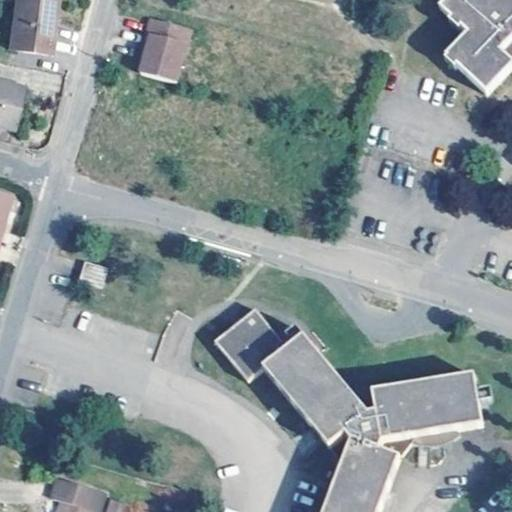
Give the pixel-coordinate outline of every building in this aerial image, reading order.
[(16,0),(19,0),(12,46),(52,52),(56,28),(60,0),(16,0)] [(511,0),(451,0),(446,6),(456,16),(452,20),(463,29),(467,25),(474,33),(450,58),(459,69),(463,65),(490,93),(511,70),(511,58),(510,57),(511,54),(511,0)] [(199,33),(157,22),(153,37),(159,38),(155,51),(153,59),(149,75),(185,86),(199,33)] [(159,38),(153,37),(148,58),(153,59),(155,51),(159,38)] [(0,127),(22,134),(33,91),(0,80),(0,127)] [(0,256),(16,201),(0,196),(0,256)] [(108,270),(87,264),(81,283),(102,291),(108,270)] [(292,349),(260,310),(221,342),(254,382),(269,370),(320,433),(335,450),(350,436),(353,445),(329,511),(383,511),(403,458),(384,451),(384,443),(484,425),(477,375),(374,391),(377,411),(370,416),(307,338),(292,349)] [(96,511),(102,492),(61,478),(54,499),(65,503),(61,511),(96,511)] [(102,511),(107,496),(102,492),(96,511),(102,511)]
